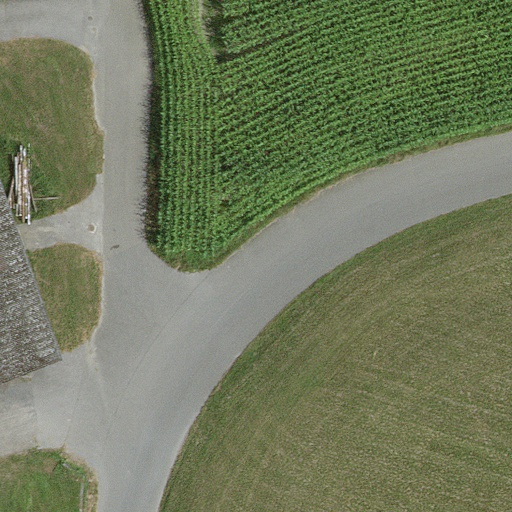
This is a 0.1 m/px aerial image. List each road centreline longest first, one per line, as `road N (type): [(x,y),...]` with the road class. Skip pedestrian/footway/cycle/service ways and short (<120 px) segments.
road 1 (unclassified): [(124,511),(130,458),(167,369),(255,279),(341,217),(511,158)]
road 2 (track): [(121,0),(129,43),(125,295),(167,369)]
